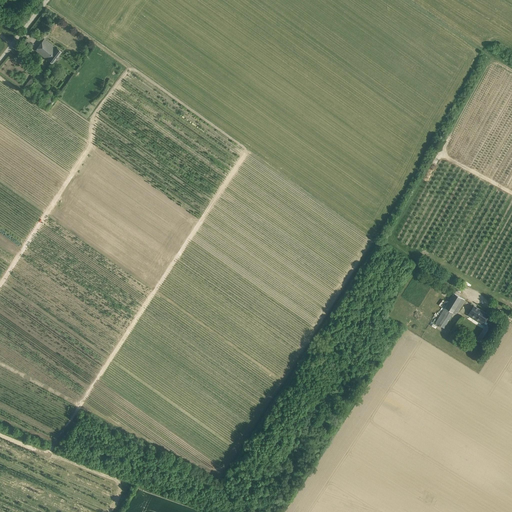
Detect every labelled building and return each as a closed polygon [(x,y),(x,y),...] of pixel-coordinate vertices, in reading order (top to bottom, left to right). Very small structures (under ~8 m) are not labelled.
[(53,63),(62,51),(57,48),(56,48),(44,39),(36,50),(53,63)] [(36,72),(23,88),(28,92),(37,80),(35,78),(39,74),(36,72)] [(57,98),(52,95),(49,92),(39,105),(47,111),(57,98)] [(456,314),(462,304),(465,300),(454,293),(445,307),(442,312),(436,323),(443,328),(453,312),(456,314)] [(485,321),(486,319),(489,315),(474,305),(471,310),(468,315),(483,325),(485,321)] [(485,321),(483,325),(485,326),(477,339),(483,343),(493,327),(485,321)]
